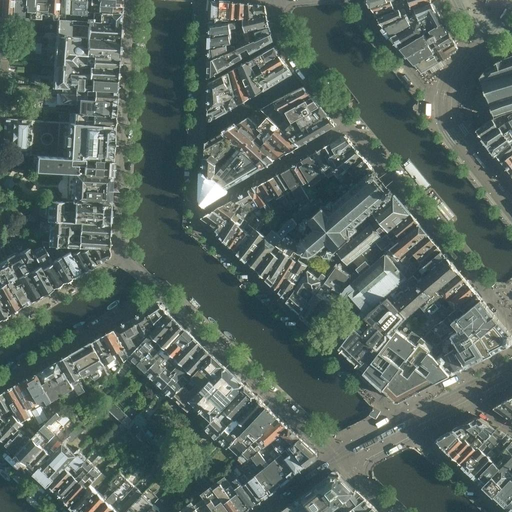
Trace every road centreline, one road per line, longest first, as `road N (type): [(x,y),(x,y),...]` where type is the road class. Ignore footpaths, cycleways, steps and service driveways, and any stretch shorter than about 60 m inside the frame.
road 1 (residential): [(414,430),(195,215)]
road 2 (residential): [(160,292),(354,476)]
road 3 (residential): [(132,0),(122,256)]
road 4 (residential): [(349,125),(511,320)]
road 5 (residential): [(195,215),(203,0)]
road 6 (residential): [(0,385),(160,292)]
road 7 (residential): [(195,215),(349,125)]
road 8 (residential): [(275,0),(294,56),(349,125)]
road 9 (residential): [(122,256),(0,326)]
